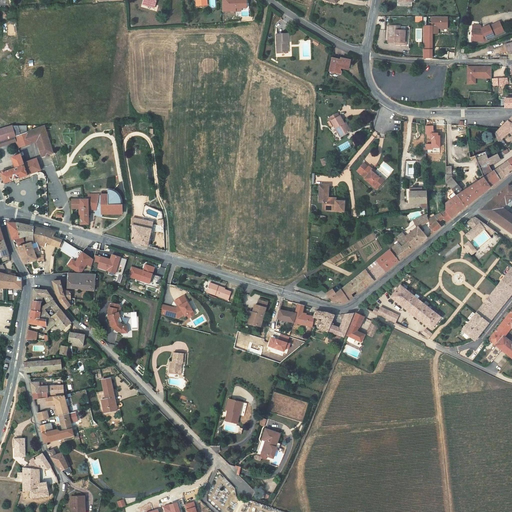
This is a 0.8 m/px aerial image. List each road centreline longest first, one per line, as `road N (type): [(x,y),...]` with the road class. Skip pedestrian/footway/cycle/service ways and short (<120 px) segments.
road 1 (secondary): [(64,232),(334,311),(350,307),(511,173)]
road 2 (residential): [(26,282),(43,282),(246,493)]
road 3 (track): [(511,299),(478,346),(464,350),(350,307)]
road 4 (secondary): [(511,112),(414,111),(385,99),(369,73),(372,58)]
road 5 (track): [(440,347),(433,362),(448,511)]
road 6 (residential): [(16,356),(40,447),(59,479),(55,511)]
road 7 (residential): [(511,65),(372,58)]
